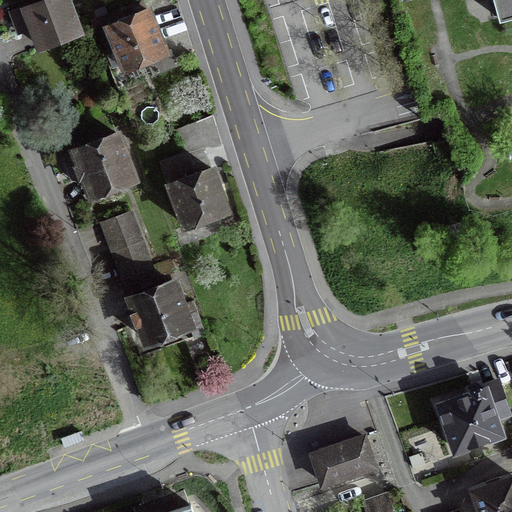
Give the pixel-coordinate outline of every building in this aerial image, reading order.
[(39,49),(77,34),(64,0),(50,0),(26,9),(25,7),(9,13),(18,35),(32,29),(39,49)] [(511,16),(511,0),(492,0),(498,20),(511,16)] [(106,28),(123,70),(165,53),(147,11),(106,28)] [(132,179),(116,135),(73,152),(78,165),(73,167),(78,180),(83,178),(90,195),(93,194),(94,195),(99,198),(108,194),(110,189),(109,188),(132,179)] [(183,227),(226,212),(210,170),(184,180),(181,173),(190,170),(185,155),(159,164),(183,227)] [(129,213),(100,223),(122,280),(150,269),(129,213)] [(128,294),(156,284),(150,269),(122,280),(128,294)] [(188,327),(172,283),(129,298),(134,312),(129,314),(134,327),(139,325),(146,342),(149,341),(150,342),(155,345),(164,342),(166,337),(165,335),(188,327)] [(494,418),(508,413),(498,384),(438,406),(454,451),(500,435),(494,418)] [(79,432),(60,439),(63,447),(82,441),(79,432)] [(321,484),(372,467),(362,438),(311,456),(321,484)] [(419,454),(408,458),(411,469),(423,465),(419,454)] [(511,511),(511,477),(471,492),(478,511),(511,511)] [(387,511),(391,511),(386,493),(362,502),(364,511),(387,511)]
